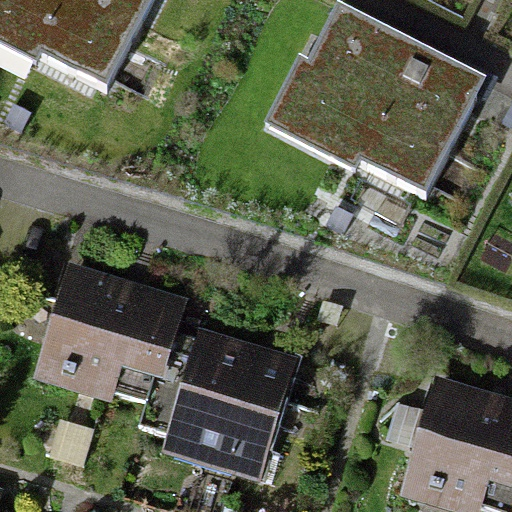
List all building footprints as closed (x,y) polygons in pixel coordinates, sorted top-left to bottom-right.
[(149,0),(0,0),(0,29),(108,83),(149,0)] [(475,94),(332,24),(277,134),(420,205),(475,94)] [(72,282),(41,401),(118,421),(126,392),(155,400),(179,311),(72,282)] [(180,346),(155,439),(264,469),(290,376),(180,346)] [(511,419),(439,398),(405,511),(490,511),(493,501),(511,506),(511,419)]
